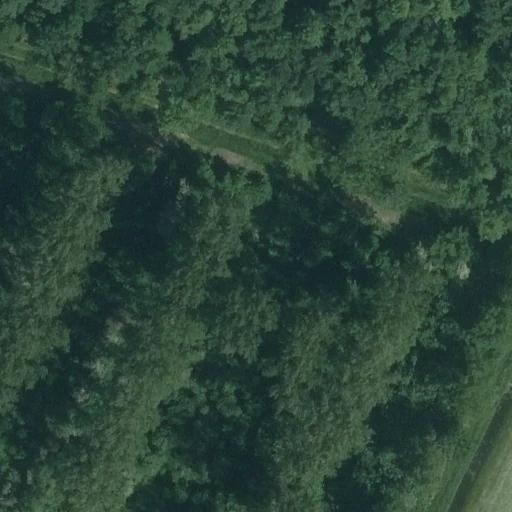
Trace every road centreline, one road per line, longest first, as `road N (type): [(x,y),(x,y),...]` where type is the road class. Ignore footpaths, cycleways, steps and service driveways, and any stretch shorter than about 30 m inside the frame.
road 1 (track): [(511,247),(0,67)]
road 2 (track): [(511,217),(0,38)]
road 3 (track): [(429,511),(511,340)]
